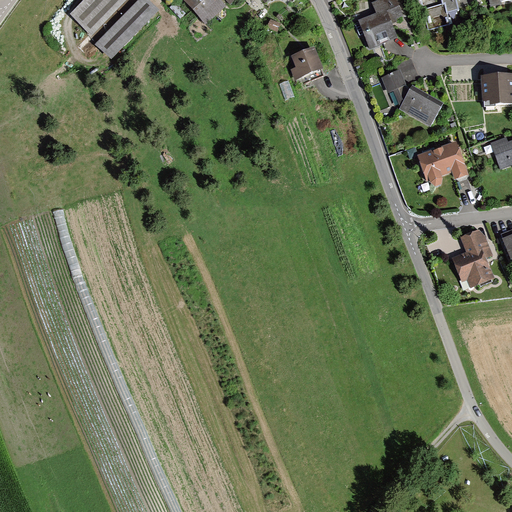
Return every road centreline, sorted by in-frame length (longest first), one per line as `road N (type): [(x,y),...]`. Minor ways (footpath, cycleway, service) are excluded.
road 1 (residential): [(406,229),(473,408),(511,461)]
road 2 (residential): [(318,0),(406,229)]
road 3 (track): [(473,408),(372,511)]
